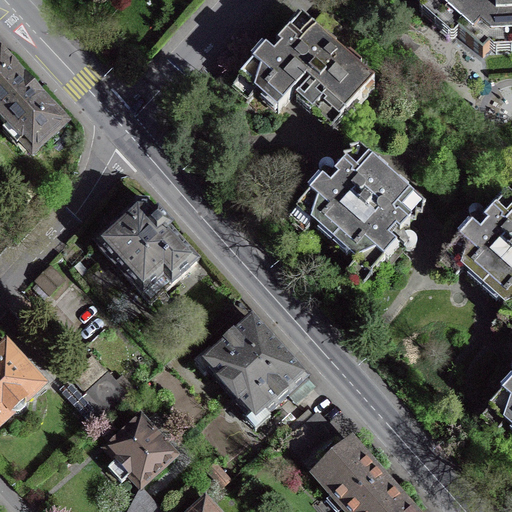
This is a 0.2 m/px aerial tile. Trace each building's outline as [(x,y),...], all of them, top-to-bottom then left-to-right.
[(511,0),(418,0),(422,4),(416,10),(449,41),(457,34),(480,53),(486,47),(491,52),(511,51),(511,0)] [(266,52),(245,76),(267,95),(262,100),(278,114),(305,85),(307,87),(309,89),(297,102),(332,134),(375,85),(302,20),(278,47),(282,51),(286,55),(278,63),(266,52)] [(0,129),(34,167),(76,128),(41,90),(6,51),(0,56),(0,129)] [(306,198),(292,213),(365,280),(392,250),(384,243),(391,235),(395,239),(405,228),(402,226),(408,220),(419,208),(387,179),(355,150),(343,163),(329,178),(334,182),(325,192),(314,182),(302,195),(306,198)] [(127,211),(88,246),(146,310),(199,263),(176,237),(153,211),(152,197),(127,197),(127,211)] [(452,252),(444,260),(481,293),(511,321),(511,200),(508,197),(482,224),(487,229),(478,238),(467,228),(455,241),(458,244),(452,252)] [(63,282),(52,271),(40,284),(50,295),(63,282)] [(229,395),(279,351),(274,345),(252,321),(213,355),(210,352),(195,365),(205,377),(209,373),(229,395)] [(0,348),(0,434),(51,388),(8,342),(0,348)] [(279,351),(229,395),(249,417),(260,407),(267,414),(287,396),(296,405),(314,389),(284,356),(279,351)] [(67,383),(59,391),(95,429),(127,398),(91,360),(83,368),(67,383)] [(511,386),(509,383),(497,396),(500,399),(486,414),(511,437),(511,386)] [(140,414),(100,451),(119,471),(138,492),(140,494),(143,491),(180,458),(140,414)] [(315,475),(347,511),(397,511),(405,505),(403,503),(394,493),(388,486),(382,479),(381,479),(353,448),(354,448),(350,444),(343,450),(315,418),(290,440),(318,472),(315,475)] [(216,463),(207,471),(223,489),(232,481),(216,463)] [(127,511),(162,511),(143,491),(140,494),(138,492),(127,511)] [(215,511),(204,499),(189,511),(215,511)]
